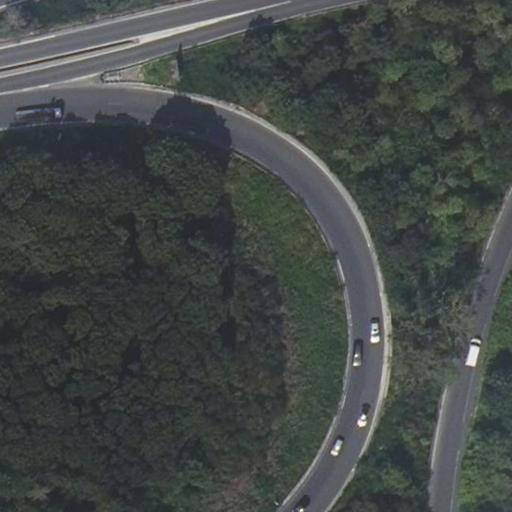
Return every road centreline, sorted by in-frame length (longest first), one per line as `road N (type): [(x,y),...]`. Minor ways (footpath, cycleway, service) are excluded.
road 1 (motorway): [(0,112),(150,109),(207,121),(257,142),(329,201),(352,240),(372,341),(359,435),(313,511)]
road 2 (motorway): [(0,89),(135,59),(285,6)]
road 3 (motorway): [(0,64),(285,6)]
road 4 (trunk): [(441,511),(474,334),(511,234)]
